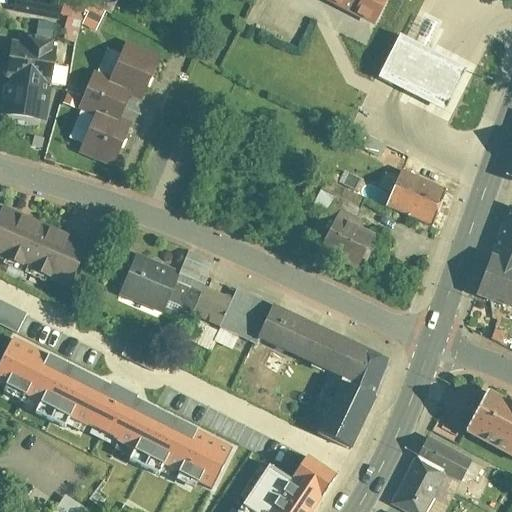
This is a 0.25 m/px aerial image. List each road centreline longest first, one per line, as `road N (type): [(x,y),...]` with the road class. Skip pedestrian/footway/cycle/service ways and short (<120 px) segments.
road 1 (residential): [(431,333),(66,184),(0,171)]
road 2 (tertiary): [(431,333),(511,114)]
road 3 (tertiary): [(341,511),(431,333)]
